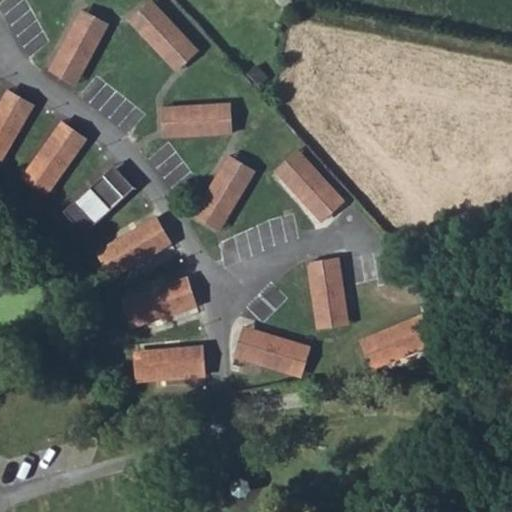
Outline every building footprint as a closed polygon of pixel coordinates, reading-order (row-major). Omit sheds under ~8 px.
[(152,0),(130,22),(138,31),(161,9),(152,0)] [(161,9),(138,31),(167,62),(190,40),(161,9)] [(109,24),(82,10),(75,21),(103,36),(109,24)] [(103,36),(75,21),(56,58),(83,73),(103,36)] [(190,40),(167,62),(176,71),(199,49),(190,40)] [(56,58),(49,69),(77,84),(83,73),(56,58)] [(35,105),(7,90),(1,101),(28,116),(35,105)] [(1,101),(0,102),(0,148),(7,153),(28,116),(1,101)] [(217,103),(176,106),(178,137),(219,134),(217,103)] [(217,103),(219,134),(232,134),(230,103),(217,103)] [(165,138),(178,137),(176,106),(163,107),(165,138)] [(88,139),(62,121),(54,131),(80,150),(88,139)] [(56,184),(80,150),(54,131),(30,166),(56,184)] [(299,150),(276,171),(285,181),(308,160),(299,150)] [(256,171),(229,155),(222,166),(249,183),(256,171)] [(308,160),(285,181),(313,212),(336,191),(308,160)] [(135,188),(114,165),(104,174),(125,197),(135,188)] [(30,166),(23,176),(48,194),(56,184),(30,166)] [(249,183),(222,166),(201,202),(228,218),(249,183)] [(125,197),(104,174),(74,202),(95,225),(125,197)] [(313,212),(322,222),(345,201),(336,191),(313,212)] [(64,211),(86,234),(95,225),(74,202),(64,211)] [(228,218),(201,202),(194,213),(221,229),(228,218)] [(145,223),(161,250),(172,244),(156,216),(145,223)] [(109,244),(125,271),(161,250),(145,223),(109,244)] [(98,250),(113,278),(125,271),(109,244),(98,250)] [(307,262),(309,275),(342,271),(340,258),(307,262)] [(342,271),(309,275),(315,315),(347,311),(342,271)] [(175,281),(185,311),(197,307),(188,277),(175,281)] [(175,281),(135,293),(145,323),(185,311),(175,281)] [(123,297),(132,327),(145,323),(135,293),(123,297)] [(347,311),(315,315),(317,328),(349,323),(347,311)] [(410,319),(423,348),(435,343),(422,314),(410,319)] [(410,319),(373,334),(385,364),(423,348),(410,319)] [(235,357),(248,361),(257,330),(245,326),(235,357)] [(289,373),(298,342),(257,330),(248,361),(289,373)] [(373,369),(385,364),(373,334),(361,339),(373,369)] [(298,342),(289,373),(301,377),(311,346),(298,342)] [(190,346),(192,378),(205,377),(203,345),(190,346)] [(190,346),(148,349),(151,381),(192,378),(190,346)] [(138,382),(151,381),(148,349),(135,350),(138,382)] [(226,468),(211,494),(240,511),(242,511),(257,487),(226,468)]
